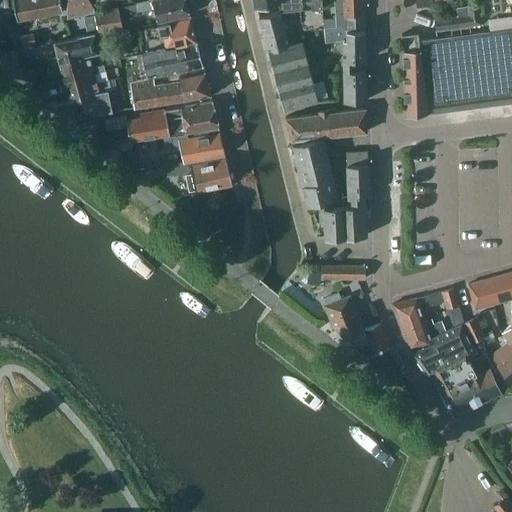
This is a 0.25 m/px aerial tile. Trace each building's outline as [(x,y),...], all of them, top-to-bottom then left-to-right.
[(12,0),(16,21),(61,12),(59,0),(12,0)] [(94,13),(93,11),(91,0),(63,0),(66,19),(94,13)] [(184,0),(142,0),(133,2),(136,12),(153,8),(157,22),(189,14),(184,0)] [(278,0),(278,2),(280,10),(300,8),(299,0),(278,0)] [(343,2),(342,0),(333,0),(336,25),(323,26),(325,41),(342,39),(344,38),(346,38),(344,15),(343,2)] [(343,2),(344,15),(363,14),(363,0),(343,2)] [(457,15),(458,27),(479,24),(477,4),(456,7),(457,15)] [(118,7),(93,11),(94,13),(97,34),(122,30),(122,29),(118,7)] [(258,16),(283,110),(317,101),(302,40),(288,44),(279,10),(258,16)] [(87,34),(97,32),(93,14),(83,16),(87,34)] [(346,38),(344,38),(342,39),(343,60),(364,60),(363,14),(344,15),(346,38)] [(443,29),(458,27),(457,15),(433,18),(435,30),(443,29)] [(163,35),(166,48),(196,41),(189,18),(144,28),(145,38),(163,35)] [(511,26),(420,39),(430,112),(443,110),(443,111),(445,111),(445,110),(511,101),(511,26)] [(69,31),(70,38),(83,35),(81,28),(69,31)] [(420,39),(419,32),(403,34),(401,34),(403,115),(417,114),(430,112),(420,39)] [(19,36),(21,46),(35,44),(33,33),(19,36)] [(54,41),(59,61),(88,54),(99,51),(94,33),(83,35),(70,38),(54,41)] [(140,54),(146,78),(152,77),(168,74),(177,72),(202,66),(196,41),(166,48),(140,54)] [(92,66),(88,54),(59,61),(64,79),(93,72),(104,70),(102,65),(92,66)] [(178,74),(177,72),(168,74),(169,80),(169,82),(179,80),(183,99),(184,100),(210,95),(203,69),(178,74)] [(343,100),(364,100),(364,69),(343,69),(343,100)] [(69,97),(98,91),(96,81),(93,72),(64,79),(69,97)] [(179,80),(169,82),(169,80),(153,83),(152,77),(146,78),(129,82),(133,107),(183,99),(179,80)] [(98,91),(69,97),(74,117),(111,111),(107,90),(110,89),(107,79),(96,81),(98,91)] [(168,135),(171,134),(218,127),(212,100),(164,108),(168,135)] [(163,136),(168,135),(164,108),(147,111),(148,117),(126,121),(125,121),(125,122),(122,125),(123,136),(127,138),(128,141),(163,136)] [(365,108),(327,112),(329,135),(366,131),(365,108)] [(322,135),(320,113),(284,117),(291,139),(322,135)] [(179,149),(182,161),(187,161),(224,154),(219,132),(218,127),(171,134),(168,135),(163,136),(165,151),(179,149)] [(337,197),(322,135),(291,143),(306,204),(337,197)] [(347,195),(364,194),(369,194),(367,151),(345,152),(347,195)] [(188,165),(187,161),(182,161),(165,164),(166,176),(189,173),(193,194),(206,191),(206,190),(232,184),(225,157),(188,165)] [(347,204),(322,206),(324,237),(366,235),(364,194),(347,195),(347,204)] [(364,278),(364,265),(338,265),(338,278),(364,278)] [(511,297),(511,270),(503,273),(510,298),(511,297)] [(498,302),(510,298),(503,273),(491,277),(498,302)] [(491,277),(480,280),(486,305),(498,302),(491,277)] [(474,308),(486,305),(480,280),(467,283),(474,308)] [(445,308),(457,305),(452,287),(416,297),(391,303),(400,329),(424,323),(422,318),(424,317),(420,307),(443,301),(445,308)] [(372,354),(388,347),(379,322),(363,329),(349,295),(341,298),(338,291),(321,297),(324,305),(323,305),(332,327),(364,358),(372,354)] [(457,305),(445,308),(451,327),(463,322),(457,305)] [(433,342),(430,336),(444,330),(441,318),(433,321),(431,315),(424,317),(422,318),(424,323),(400,329),(407,349),(429,344),(433,342)] [(476,315),(463,322),(469,340),(483,333),(476,315)] [(427,378),(431,375),(437,372),(468,356),(474,353),(469,340),(463,322),(451,327),(444,330),(430,336),(433,342),(429,344),(409,352),(427,378)] [(511,322),(501,332),(508,340),(511,345),(511,322)] [(491,330),(483,333),(487,343),(494,340),(491,330)] [(511,382),(511,381),(511,345),(508,340),(493,351),(491,349),(486,352),(511,382)] [(476,373),(465,379),(477,403),(499,392),(508,385),(492,365),(491,366),(485,354),(470,361),(476,373)] [(468,356),(437,372),(431,375),(433,379),(452,414),(477,403),(465,379),(476,373),(470,361),(468,356)] [(511,511),(511,502),(501,488),(496,492),(501,498),(492,505),(497,511),(511,511)]
